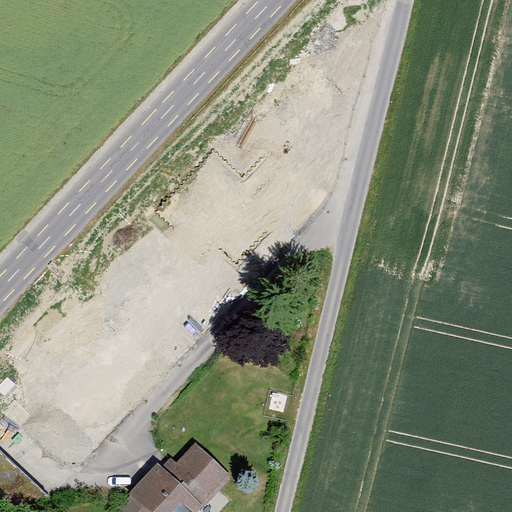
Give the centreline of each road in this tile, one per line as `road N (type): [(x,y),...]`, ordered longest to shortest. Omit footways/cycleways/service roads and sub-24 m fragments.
road 1 (unclassified): [(406,0),(284,511)]
road 2 (secondary): [(0,291),(274,0)]
road 3 (unknown): [(106,485),(306,262),(342,255)]
